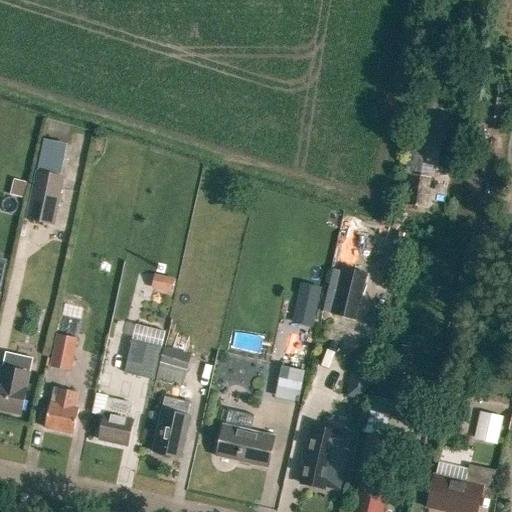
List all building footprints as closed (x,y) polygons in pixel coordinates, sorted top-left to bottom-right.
[(424,133),(432,84),(422,82),(413,131),(424,133)] [(446,143),(442,142),(438,166),(456,169),(462,129),(448,127),(446,143)] [(405,174),(411,175),(420,177),(425,145),(426,139),(411,137),(405,174)] [(53,225),(63,177),(37,172),(27,219),(53,225)] [(430,178),(420,177),(411,175),(406,204),(425,207),(430,178)] [(18,177),(14,193),(25,195),(28,180),(18,177)] [(356,319),(367,273),(343,267),(332,313),(356,319)] [(171,292),(175,278),(155,273),(152,287),(171,292)] [(301,284),(293,322),(312,326),(320,289),(301,284)] [(77,339),(57,334),(53,355),(73,359),(77,339)] [(126,372),(155,378),(160,357),(162,348),(134,341),(126,372)] [(404,373),(409,346),(392,342),(387,370),(404,373)] [(184,383),(192,353),(165,346),(157,376),(184,383)] [(26,389),(33,356),(5,350),(0,374),(0,410),(21,415),(26,389)] [(347,398),(367,402),(376,354),(356,350),(347,398)] [(281,366),(278,382),(301,387),(304,371),(281,366)] [(73,407),(77,393),(58,389),(55,403),(50,402),(44,428),(73,434),(78,408),(73,407)] [(181,458),(186,432),(190,417),(184,416),(186,402),(164,397),(152,452),(181,458)] [(128,420),(132,404),(112,400),(108,415),(104,414),(98,440),(127,446),(133,420),(128,420)] [(228,410),(225,424),(250,429),(253,416),(228,410)] [(497,443),(503,415),(481,410),(475,438),(497,443)] [(269,466),(275,441),(276,435),(250,429),(225,424),(218,455),(269,466)] [(302,482),(327,487),(329,477),(338,479),(344,475),(352,438),(353,432),(315,424),(312,435),(308,454),(302,482)] [(383,511),(392,478),(388,477),(392,457),(383,455),(387,437),(369,433),(360,472),(364,473),(360,494),(364,495),(360,511),(383,511)] [(459,511),(477,511),(482,487),(495,490),(499,472),(469,465),(466,482),(436,476),(430,506),(459,511)]
